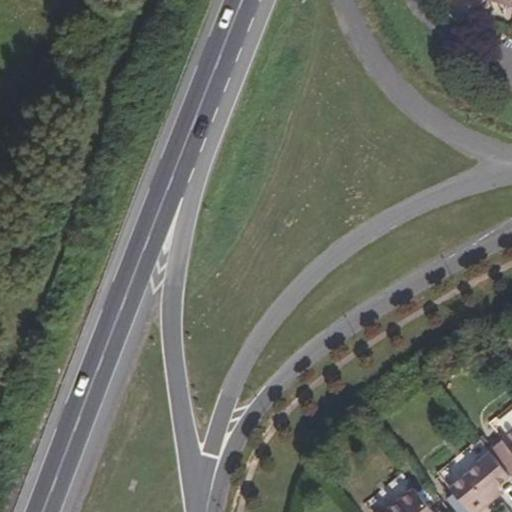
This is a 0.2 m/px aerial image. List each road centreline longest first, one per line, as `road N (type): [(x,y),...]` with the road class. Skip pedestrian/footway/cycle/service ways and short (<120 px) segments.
road 1 (residential): [(510,168),(464,180),(366,234),(272,320),(232,389),(210,456),(205,511)]
road 2 (residential): [(210,511),(242,430),(305,358),(398,294),(511,234)]
road 3 (primary): [(47,511),(192,131)]
road 4 (primary): [(201,511),(178,401),(171,313),(192,131)]
road 5 (primary): [(510,168),(413,107),(359,41),(343,0)]
road 6 (primary): [(192,131),(244,0)]
